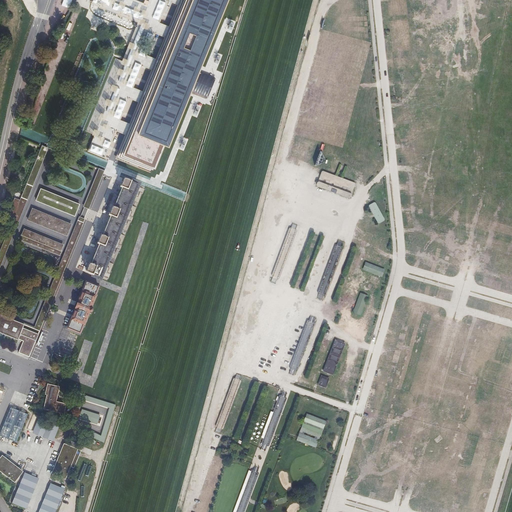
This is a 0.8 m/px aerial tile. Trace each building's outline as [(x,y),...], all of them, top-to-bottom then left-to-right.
[(168,0),(142,0),(148,2),(147,5),(135,0),(92,0),(91,4),(100,8),(100,7),(138,22),(122,61),(124,62),(87,151),(105,158),(168,0)] [(169,143),(226,0),(179,0),(116,155),(153,170),(164,141),(169,143)] [(19,352),(29,357),(83,222),(78,220),(34,329),(0,315),(0,263),(47,145),(42,142),(19,201),(15,199),(5,223),(10,225),(0,249),(0,332),(18,340),(18,339),(23,341),(19,352)] [(83,206),(89,208),(104,170),(99,168),(83,206)] [(353,182),(323,171),(322,171),(321,171),(321,172),(316,184),(316,185),(316,186),(317,186),(348,198),(349,198),(350,197),(355,184),(354,183),(354,182),(353,182)] [(86,272),(102,278),(140,185),(124,178),(120,186),(118,185),(120,178),(117,177),(110,196),(113,198),(111,202),(114,203),(121,187),(124,188),(116,208),(112,206),(109,215),(111,215),(103,236),(101,235),(97,243),(101,245),(93,265),(89,264),(86,272)] [(36,201),(75,216),(80,204),(41,189),(36,201)] [(384,219),(375,203),(374,202),(373,202),(369,205),(368,206),(377,223),(378,223),(379,223),(383,221),(384,220),(384,219)] [(28,219),(67,235),(71,225),(32,209),(28,219)] [(270,281),(274,282),(296,225),(292,223),(270,281)] [(20,239),(59,255),(62,246),(23,230),(20,239)] [(316,298),(320,299),(342,242),(338,241),(316,298)] [(382,277),(385,269),(365,262),(362,270),(382,277)] [(291,284),(295,272),(290,270),(286,283),(291,284)] [(68,329),(80,333),(83,325),(84,325),(99,287),(86,282),(68,329)] [(352,313),(360,316),(368,296),(360,293),(352,313)] [(288,373),(293,375),(314,317),(310,316),(288,373)] [(323,371),(332,374),(344,344),(334,340),(323,371)] [(214,431),(219,433),(240,375),(236,374),(214,431)] [(317,385),(325,387),(328,378),(321,375),(317,385)] [(44,408),(63,413),(65,404),(55,402),(59,386),(48,384),(46,394),(47,394),(44,408)] [(261,448),(265,450),(286,392),(282,391),(261,448)] [(105,442),(115,404),(85,396),(79,420),(103,426),(101,435),(90,432),(88,438),(105,442)] [(0,435),(16,442),(28,414),(10,407),(0,432),(0,435)] [(296,440),(315,447),(324,421),(306,414),(296,440)] [(33,432),(53,440),(59,427),(38,419),(33,432)] [(68,440),(66,445),(79,450),(81,445),(68,440)] [(66,445),(64,444),(52,473),(68,480),(80,451),(79,450),(66,445)] [(0,458),(0,470),(14,482),(22,472),(2,456),(0,458)] [(237,511),(241,511),(258,468),(254,466),(237,511)] [(37,478),(24,473),(12,503),(25,508),(37,478)] [(55,511),(64,489),(52,484),(40,511),(55,511)]
